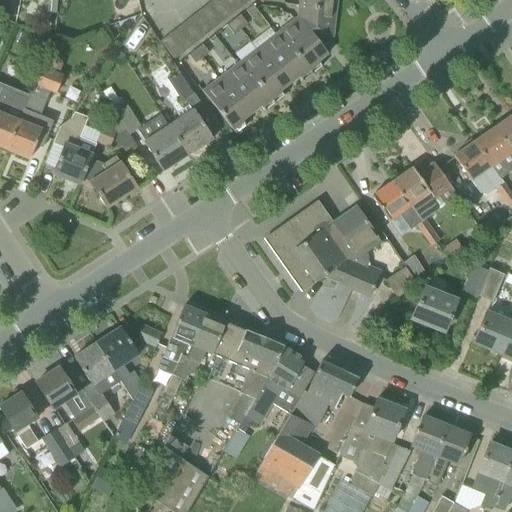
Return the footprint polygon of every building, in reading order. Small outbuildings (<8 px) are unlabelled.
[(214,0),(208,5),(222,24),(232,16),(219,0),(214,0)] [(219,0),(232,16),(241,8),(235,0),(219,0)] [(235,0),(241,8),(251,1),(250,0),(235,0)] [(299,0),(299,7),(336,11),(337,0),(299,0)] [(198,13),(213,31),(222,24),(208,5),(198,13)] [(258,14),(251,6),(245,11),(252,19),(258,14)] [(332,38),(336,11),(299,7),(297,18),(320,48),(321,47),(332,38)] [(189,20),(203,39),(213,31),(198,13),(189,20)] [(240,15),(233,21),(240,29),(247,24),(240,15)] [(320,48),(297,18),(202,92),(235,135),(246,127),(242,122),(260,107),(264,112),(283,97),(279,92),(298,78),(302,83),(321,68),(317,63),(327,55),(321,47),(320,48)] [(179,28),(193,46),(203,39),(189,20),(179,28)] [(233,35),(240,29),(233,21),(226,26),(233,35)] [(169,35),(184,54),(193,46),(179,28),(169,35)] [(184,54),(169,35),(160,43),(174,61),(184,54)] [(202,45),(195,51),(201,59),(208,53),(202,45)] [(195,64),(201,59),(195,51),(188,56),(195,64)] [(29,160),(35,146),(41,149),(53,120),(37,114),(46,91),(55,95),(63,76),(59,74),(63,63),(46,56),(26,103),(19,122),(7,152),(29,160)] [(179,74),(168,80),(182,101),(192,95),(179,74)] [(0,148),(7,152),(19,122),(4,116),(13,93),(0,88),(0,148)] [(109,105),(111,109),(119,121),(127,133),(129,136),(140,128),(120,97),(109,105)] [(119,138),(127,133),(119,121),(111,109),(97,143),(109,148),(115,133),(119,138)] [(168,127),(187,157),(212,141),(193,111),(168,127)] [(95,146),(77,139),(87,117),(75,112),(72,118),(60,127),(53,143),(63,147),(52,174),(79,185),(80,184),(89,161),(95,146)] [(511,155),(511,116),(494,129),(511,155)] [(163,173),(187,157),(168,127),(143,143),(163,173)] [(511,155),(494,129),(473,143),(491,168),(500,180),(511,171),(511,155)] [(470,182),(491,168),(473,143),(453,157),(470,182)] [(136,190),(115,158),(102,166),(89,161),(80,184),(93,189),(106,209),(136,190)] [(433,164),(417,175),(412,169),(392,183),(420,224),(424,221),(431,217),(433,198),(450,187),(433,164)] [(439,242),(424,221),(420,224),(392,183),(371,197),(388,222),(399,215),(411,231),(417,227),(431,247),(439,242)] [(503,199),(510,194),(503,184),(496,189),(503,199)] [(511,208),(511,196),(510,194),(503,199),(511,209),(511,208)] [(379,273),(369,269),(367,256),(366,254),(381,244),(356,208),(333,224),(317,202),(264,240),(301,293),(315,283),(323,277),(369,297),(379,273)] [(402,264),(404,268),(416,285),(433,273),(426,262),(420,266),(413,256),(402,264)] [(477,299),(477,298),(487,273),(472,267),(462,293),(477,299)] [(396,299),(416,285),(404,268),(384,282),(396,299)] [(477,298),(492,304),(504,276),(489,270),(487,273),(477,298)] [(448,321),(450,321),(457,302),(424,289),(411,321),(412,321),(443,333),(448,321)] [(157,369),(173,377),(181,357),(186,359),(204,315),(183,307),(157,369)] [(162,423),(178,384),(184,387),(189,373),(194,375),(198,364),(203,352),(215,357),(216,355),(229,326),(204,315),(186,359),(181,357),(173,377),(165,395),(162,394),(152,419),(162,423)] [(500,355),(511,326),(485,315),(473,343),(500,355)] [(241,423),(282,349),(282,348),(229,326),(216,355),(232,362),(227,373),(244,380),(238,393),(241,394),(226,419),(239,426),(241,423)] [(511,326),(500,355),(511,359),(511,326)] [(156,348),(161,336),(142,327),(137,339),(156,348)] [(95,345),(119,383),(131,401),(136,390),(121,366),(137,355),(120,329),(95,345)] [(92,407),(99,418),(105,427),(117,420),(101,395),(119,383),(95,345),(74,359),(98,396),(89,402),(92,407)] [(285,349),(284,350),(282,349),(241,423),(249,428),(252,422),(260,426),(266,417),(272,405),(288,414),(313,373),(302,366),(305,361),(285,349)] [(291,500),(292,499),(313,511),(334,465),(318,455),(319,455),(302,445),(312,426),(316,428),(326,406),(333,410),(341,394),(349,398),(357,380),(321,363),(306,394),(303,392),(290,416),(253,478),(291,500)] [(58,369),(35,384),(52,410),(75,395),(58,369)] [(143,374),(136,390),(131,401),(113,439),(126,445),(156,380),(143,374)] [(0,412),(25,451),(37,443),(26,426),(36,420),(20,394),(0,406),(0,412)] [(357,467),(355,471),(380,485),(397,448),(398,446),(392,442),(404,411),(376,400),(373,409),(363,404),(339,456),(352,462),(351,464),(357,467)] [(99,418),(92,407),(71,421),(78,431),(99,418)] [(408,511),(417,498),(424,481),(425,481),(446,428),(422,418),(411,446),(423,451),(415,470),(413,470),(408,486),(405,493),(393,511),(408,511)] [(65,425),(55,431),(68,451),(78,445),(65,425)] [(469,437),(446,428),(425,481),(437,487),(447,461),(458,465),(469,437)] [(73,459),(68,451),(55,431),(41,441),(59,468),(73,459)] [(168,511),(187,511),(207,479),(195,471),(179,461),(187,448),(169,438),(162,450),(139,493),(168,511)] [(0,511),(15,511),(0,487),(0,461),(5,458),(0,449),(0,443),(1,443),(0,440),(0,511)] [(491,507),(511,455),(511,453),(489,444),(471,489),(484,495),(480,507),(489,510),(491,507)] [(409,453),(397,448),(380,485),(380,486),(390,491),(409,453)] [(511,455),(491,507),(503,511),(509,502),(511,494),(511,455)] [(432,511),(449,511),(453,505),(441,498),(432,511)]
